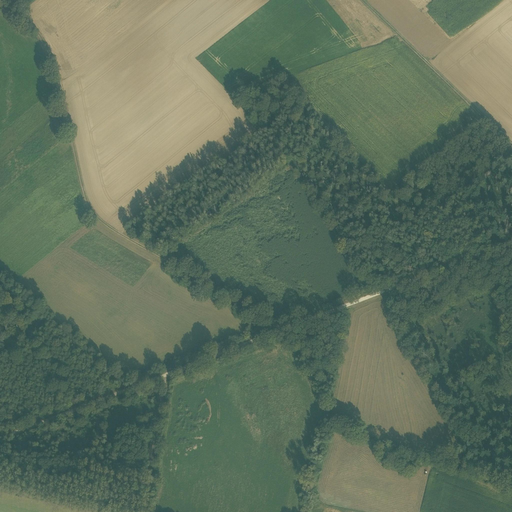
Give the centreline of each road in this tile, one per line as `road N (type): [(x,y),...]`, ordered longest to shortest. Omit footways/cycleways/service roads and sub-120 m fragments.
road 1 (track): [(0,440),(511,242)]
road 2 (track): [(285,328),(97,216),(44,40),(0,0)]
road 3 (track): [(363,0),(511,144)]
road 4 (track): [(167,374),(144,511)]
